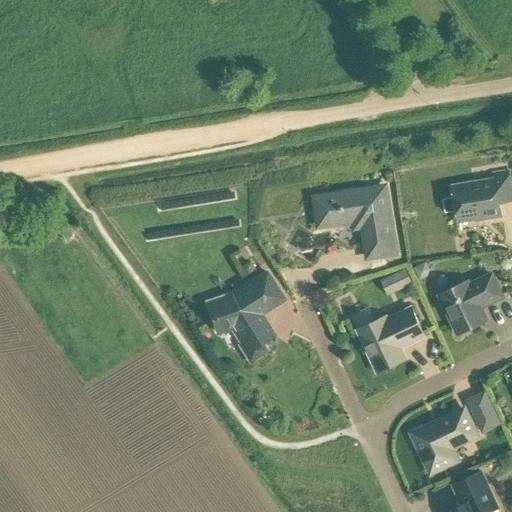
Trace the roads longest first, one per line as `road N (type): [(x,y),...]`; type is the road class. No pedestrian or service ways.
road 1 (track): [(285,123),(0,171)]
road 2 (unclassified): [(511,85),(285,123)]
road 3 (residential): [(362,428),(511,346)]
road 4 (residential): [(303,304),(362,428)]
